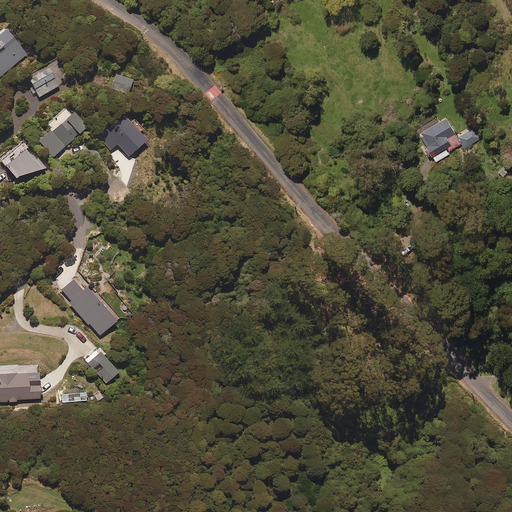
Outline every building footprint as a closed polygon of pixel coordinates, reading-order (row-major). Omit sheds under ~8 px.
[(0,76),(27,54),(5,28),(0,32),(0,76)] [(47,67),(39,71),(28,78),(39,97),(58,86),(47,67)] [(132,79),(115,74),(111,88),(128,93),(132,79)] [(86,126),(67,105),(46,124),(51,130),(39,141),(52,156),(86,126)] [(420,132),(428,147),(424,149),(432,163),(436,161),(449,154),(448,151),(461,143),(463,146),(480,137),(473,124),(456,133),(447,117),(420,132)] [(0,162),(16,180),(42,172),(46,168),(22,141),(0,159),(0,162)] [(85,290),(75,279),(63,289),(72,299),(70,301),(100,335),(118,319),(89,286),(85,290)] [(83,357),(85,360),(106,383),(118,372),(104,356),(106,354),(97,344),(83,357)] [(38,399),(38,363),(32,363),(32,368),(24,369),(24,374),(0,373),(0,401),(16,401),(16,399),(38,399)]
